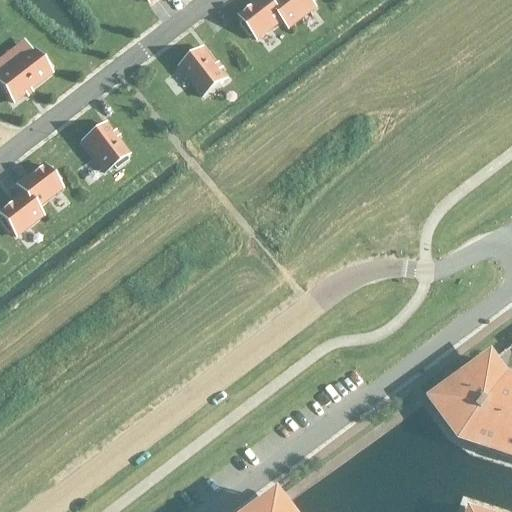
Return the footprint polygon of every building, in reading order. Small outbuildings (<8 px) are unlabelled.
[(282,22),(283,22),(271,6),(271,5),(267,0),(261,0),(239,18),(243,24),(240,26),(249,38),(252,36),(257,42),(282,22)] [(278,0),(271,5),(271,6),(283,22),(282,22),(288,30),(315,10),(310,4),(313,1),(311,0),(278,0)] [(203,51),(200,53),(198,51),(186,59),(188,62),(179,69),(202,99),(226,81),(203,51)] [(51,70),(42,59),(39,61),(32,52),(13,66),(6,57),(0,61),(0,88),(12,105),(50,76),(48,73),(51,70)] [(115,171),(127,162),(124,159),(127,157),(105,126),(81,144),(103,175),(113,168),(115,171)] [(35,211),(35,210),(61,191),(56,185),(59,183),(50,171),(47,173),(42,167),(16,187),(22,195),(23,195),(35,211)] [(22,195),(0,212),(0,219),(1,221),(0,221),(0,224),(7,234),(10,232),(15,239),(42,218),(35,210),(35,211),(23,195),(22,195)] [(511,391),(505,389),(504,395),(499,395),(501,386),(494,391),(491,388),(502,380),(490,364),(437,403),(454,427),(451,433),(472,449),(477,443),(511,454),(511,391)] [(288,511),(283,503),(270,511),(288,511)]
